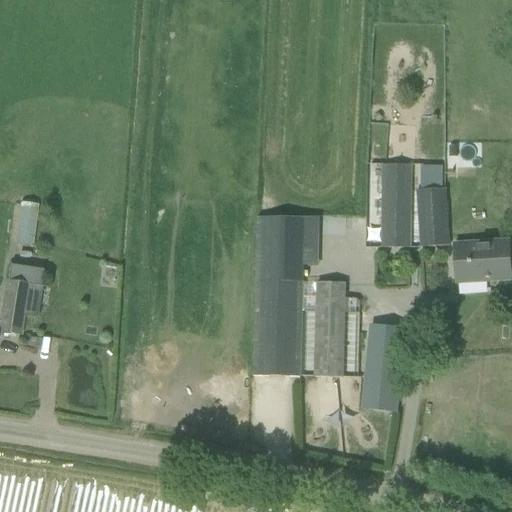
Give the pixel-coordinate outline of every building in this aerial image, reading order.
[(410,166),(383,166),(381,249),(409,249),(410,166)] [(420,248),(449,247),(445,190),(417,191),(420,248)] [(20,205),(17,245),(34,246),(38,206),(20,205)] [(253,357),(253,377),(300,378),(301,358),(304,250),(318,251),(319,234),(319,218),(257,218),(253,357)] [(509,242),(453,245),(454,284),(511,281),(511,279),(511,248),(509,249),(509,242)] [(5,282),(0,315),(0,330),(2,331),(21,334),(23,316),(35,318),(40,287),(42,272),(10,267),(9,282),(5,282)] [(342,359),(344,284),(317,283),(315,379),(342,379),(342,359)] [(406,329),(372,325),(365,410),(397,414),(406,329)] [(30,341),(28,349),(39,351),(40,343),(30,341)]
